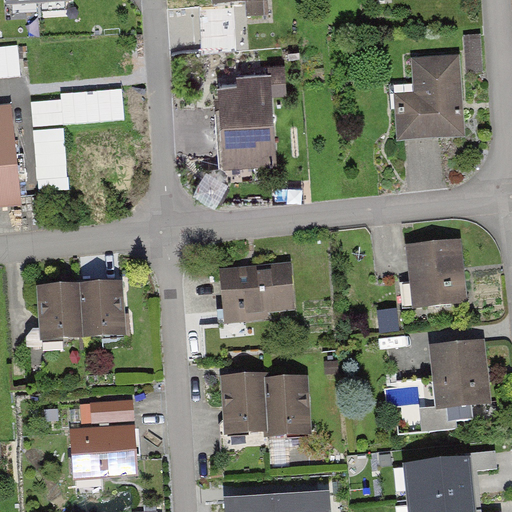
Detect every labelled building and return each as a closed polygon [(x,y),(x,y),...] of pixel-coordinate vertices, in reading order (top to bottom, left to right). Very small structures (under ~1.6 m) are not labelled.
[(71,0),(0,0),(0,15),(73,12),(71,0)] [(263,0),(213,0),(215,24),(265,20),(263,0)] [(479,34),(464,34),(465,80),(480,79),(479,34)] [(0,80),(12,79),(10,49),(0,49),(0,80)] [(458,58),(412,62),(414,94),(396,95),(399,140),(464,135),(458,58)] [(239,81),(217,82),(225,168),(280,163),(272,70),(238,73),(239,81)] [(37,127),(128,121),(126,89),(63,93),(63,101),(35,102),(37,127)] [(14,102),(0,103),(0,211),(26,208),(14,102)] [(41,191),(72,190),(69,127),(38,129),(41,191)] [(461,241),(407,249),(416,316),(471,308),(461,241)] [(291,261),(219,270),(226,328),(270,322),(270,317),(298,313),(291,261)] [(124,283),(37,290),(41,345),(129,338),(124,283)] [(395,309),(375,312),(379,339),(399,336),(395,309)] [(483,342),(429,349),(439,413),(492,405),(483,342)] [(267,373),(222,377),(228,439),(269,435),(270,442),(316,438),(310,376),(268,380),(267,373)] [(135,400),(90,402),(91,423),(136,420),(135,400)] [(137,426),(70,430),(74,483),(140,479),(137,426)] [(331,511),(330,493),(224,499),(224,511),(331,511)] [(511,511),(511,494),(447,498),(447,511),(511,511)] [(412,511),(412,503),(401,503),(401,511),(412,511)]
